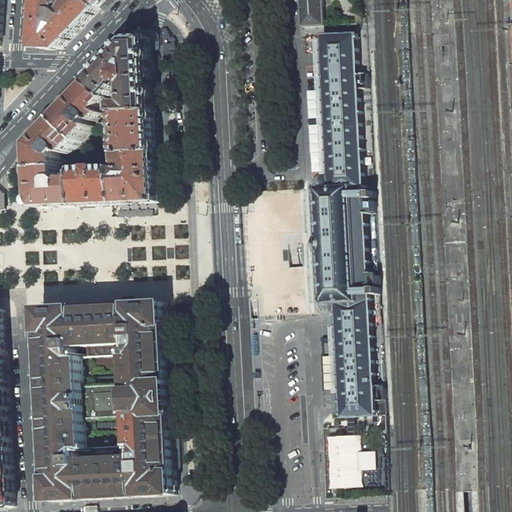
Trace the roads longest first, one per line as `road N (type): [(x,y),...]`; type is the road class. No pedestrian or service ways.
road 1 (residential): [(108,32),(153,17),(175,29),(184,47),(207,511)]
road 2 (primary): [(242,511),(217,51)]
road 3 (residential): [(16,295),(33,511)]
road 4 (tertiary): [(511,502),(343,511)]
